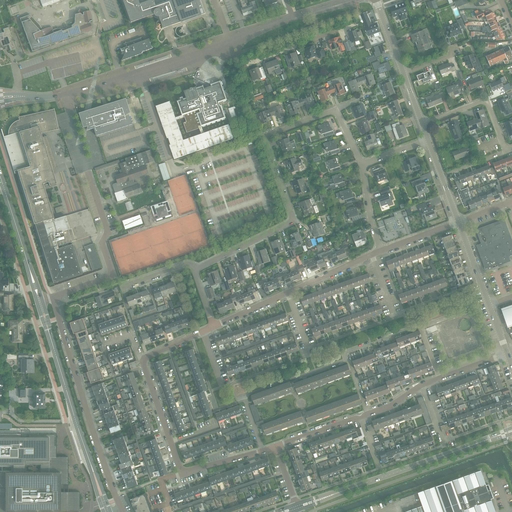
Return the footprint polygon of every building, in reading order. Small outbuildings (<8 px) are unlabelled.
[(123,0),(131,22),(155,14),(159,16),(163,28),(172,25),(206,13),(200,0),(170,0),(167,1),(166,0),(123,0)] [(238,0),(244,16),(252,13),(251,11),(258,9),(255,1),(252,2),(252,1),(248,3),(246,0),(238,0)] [(413,0),(414,0),(413,1),(411,2),(413,9),(416,7),(415,4),(427,0),(426,0),(413,0)] [(405,6),(402,7),(402,6),(401,5),(400,5),(399,5),(397,6),(397,5),(395,6),(391,8),(392,11),(392,12),(392,13),(393,14),(394,17),(394,16),(398,15),(400,20),(406,18),(404,13),(407,12),(404,3),(405,6)] [(28,42),(32,51),(36,50),(41,48),(46,47),(50,45),(54,43),(58,42),(62,41),(66,39),(70,38),(73,37),(78,35),(82,33),(87,32),(91,30),(89,23),(89,22),(91,21),(90,16),(89,11),(83,13),(80,10),(78,13),(74,14),(74,23),(71,25),(71,26),(66,28),(64,29),(56,29),(52,30),(51,27),(44,29),(42,29),(40,27),(41,26),(30,14),(20,18),(23,26),(24,30),(25,34),(27,38),(28,42)] [(478,19),(484,16),(482,11),(479,13),(478,10),(472,12),(474,15),(475,14),(478,19)] [(361,15),(358,16),(360,20),(361,24),(364,23),(366,27),(365,27),(368,36),(369,35),(379,31),(376,24),(376,23),(371,25),(366,13),(366,12),(361,14),(361,15)] [(485,22),(488,21),(495,17),(493,12),(485,16),(486,19),(484,20),(485,22)] [(489,24),(484,26),(484,27),(485,27),(486,27),(487,27),(490,26),(498,23),(495,17),(488,21),(489,24)] [(457,23),(445,28),(449,38),(462,33),(460,29),(464,28),(461,19),(457,21),(457,23)] [(487,27),(486,27),(488,32),(489,32),(500,28),(498,23),(490,26),(487,27)] [(10,51),(16,49),(8,27),(2,29),(4,32),(2,33),(0,29),(0,56),(1,56),(0,50),(0,49),(0,47),(8,45),(10,51)] [(493,33),(494,36),(502,33),(500,28),(489,32),(490,35),(493,33)] [(351,40),(347,42),(348,43),(345,44),(348,51),(351,50),(350,48),(354,46),(352,43),(359,40),(357,36),(356,33),(355,31),(349,33),(351,40)] [(421,51),(430,48),(428,42),(429,41),(427,36),(425,36),(423,31),(411,36),(414,43),(417,41),(421,51)] [(505,38),(502,33),(494,36),(496,41),(498,40),(498,41),(501,40),(505,38)] [(331,50),(339,47),(341,51),(345,50),(343,45),(340,37),(336,38),(331,40),(332,40),(328,41),(331,50)] [(122,61),(141,54),(143,52),(153,48),(149,39),(142,41),(141,38),(123,44),(125,48),(121,49),(122,53),(122,54),(124,55),(122,60),(122,61)] [(376,52),(374,53),(375,57),(377,56),(384,54),(382,46),(381,45),(379,46),(378,46),(374,48),(376,52)] [(318,58),(325,56),(322,50),(315,52),(313,46),(304,49),(307,59),(317,56),(318,58)] [(511,55),(511,54),(508,47),(486,57),(490,66),(502,61),(503,62),(504,62),(505,64),(509,63),(506,58),(511,55)] [(289,67),(299,64),(295,52),(285,56),(289,67)] [(465,58),(469,69),(475,67),(477,73),(483,70),(479,60),(475,61),(473,55),(465,58)] [(274,70),(276,75),(282,73),(281,71),(282,71),(283,74),(281,75),(283,80),(287,78),(284,68),(281,69),(277,59),(265,64),(269,75),(273,73),(272,71),(274,70)] [(379,61),(372,64),(375,71),(378,70),(380,74),(388,71),(390,70),(389,67),(388,62),(380,65),(379,61)] [(452,71),(456,70),(453,64),(450,65),(449,63),(439,68),(441,74),(451,70),(452,71)] [(261,80),(266,78),(263,69),(259,70),(258,67),(249,71),(252,79),(257,77),(258,79),(260,78),(261,80)] [(430,81),(433,80),(431,76),(429,72),(424,74),(423,73),(417,76),(419,81),(423,80),(424,83),(430,80),(430,81)] [(477,87),(483,85),(480,77),(479,77),(478,73),(472,76),(473,79),(467,82),(470,89),(476,86),(477,87)] [(375,84),(371,74),(370,75),(369,74),(365,75),(365,77),(360,78),(362,85),(367,83),(369,86),(375,84)] [(358,86),(362,85),(360,78),(349,82),(353,92),(359,90),(358,86)] [(460,88),(463,86),(460,80),(452,84),(453,86),(446,88),(449,96),(451,99),(459,96),(458,94),(462,92),(460,88)] [(495,83),(491,85),(493,91),(504,87),(501,80),(495,83)] [(180,100),(177,101),(182,115),(175,117),(170,101),(156,106),(167,139),(169,138),(171,145),(170,145),(174,159),(233,139),(229,125),(204,133),(201,127),(202,126),(202,128),(206,126),(205,125),(207,125),(207,126),(210,125),(210,124),(212,123),(212,124),(216,123),(215,122),(217,121),(217,122),(221,121),(220,120),(221,120),(222,121),(225,120),(225,118),(226,118),(224,114),(225,114),(224,111),(223,111),(220,102),(223,101),(223,103),(227,101),(226,100),(227,100),(225,95),(226,94),(225,91),(224,91),(223,90),(225,89),(223,86),(222,87),(222,85),(223,85),(222,82),(220,82),(220,81),(210,84),(211,87),(206,89),(203,87),(202,86),(196,88),(195,87),(183,91),(186,98),(183,99),(182,97),(180,98),(180,100)] [(341,83),(332,86),(330,81),(327,82),(329,87),(332,93),(337,92),(338,95),(344,93),(341,83)] [(386,97),(394,94),(390,82),(385,84),(384,81),(378,83),(379,88),(383,87),(386,97)] [(320,91),(318,92),(322,101),(328,99),(327,95),(332,93),(329,87),(324,89),(324,88),(319,90),(320,91)] [(442,99),(445,98),(443,92),(438,94),(439,95),(433,97),(432,95),(428,97),(428,99),(426,100),(429,108),(443,102),(442,99)] [(308,109),(315,106),(311,95),(299,100),(301,106),(306,104),(308,109)] [(507,115),(511,112),(511,111),(509,104),(507,105),(504,99),(498,102),(503,112),(505,111),(507,115)] [(96,110),(88,112),(81,114),(85,127),(88,126),(87,130),(94,128),(96,136),(133,124),(129,113),(125,100),(111,106),(96,110)] [(296,108),(301,106),(299,100),(287,104),(291,116),(298,113),(296,108)] [(397,117),(402,115),(398,104),(396,101),(388,104),(390,109),(392,108),(395,116),(391,117),(393,121),(398,119),(397,117)] [(356,107),(352,109),(356,118),(364,115),(363,111),(365,110),(363,105),(361,105),(356,107)] [(278,118),(285,116),(281,106),(269,110),(271,116),(276,114),(278,118)] [(233,107),(228,109),(231,118),(236,116),(233,107)] [(2,131),(1,131),(3,136),(3,137),(14,173),(15,173),(14,172),(17,171),(34,224),(35,225),(35,226),(44,255),(44,256),(50,273),(50,274),(53,283),(81,274),(72,244),(71,245),(70,242),(90,236),(97,234),(89,209),(88,209),(63,217),(53,220),(52,218),(53,218),(42,184),(48,182),(49,186),(56,184),(52,170),(56,168),(48,152),(47,149),(45,149),(40,133),(59,129),(54,109),(18,117),(19,120),(17,121),(16,121),(15,122),(14,122),(13,123),(12,124),(11,125),(10,126),(10,127),(9,128),(9,129),(8,130),(8,131),(8,132),(8,133),(8,135),(3,137),(3,136),(2,131)] [(266,118),(271,116),(269,110),(257,115),(261,125),(268,122),(266,118)] [(475,113),(478,119),(480,127),(481,128),(488,125),(483,110),(475,113)] [(368,121),(375,118),(376,118),(377,120),(378,120),(375,111),(366,115),(368,121)] [(457,124),(462,123),(460,118),(457,120),(451,122),(452,126),(450,127),(455,140),(462,137),(457,124)] [(470,130),(480,127),(478,119),(468,123),(469,126),(468,126),(470,130)] [(362,134),(370,131),(367,121),(358,124),(362,134)] [(325,137),(334,134),(333,130),(332,131),(329,122),(318,126),(320,131),(321,131),(322,134),(324,133),(325,137)] [(392,125),(394,130),(397,139),(408,135),(404,126),(402,127),(401,126),(400,126),(399,123),(392,125)] [(376,139),(375,139),(374,134),(367,136),(369,141),(365,143),(368,150),(378,146),(378,145),(381,144),(379,138),(376,139)] [(288,138),(277,142),(279,146),(281,145),(283,153),(293,150),(296,149),(293,140),(290,142),(288,138)] [(331,155),(340,152),(339,148),(337,149),(335,140),(324,144),(325,149),(326,149),(327,152),(330,151),(331,155)] [(468,153),(471,151),(469,145),(465,147),(465,148),(453,153),(455,160),(468,155),(468,153)] [(115,193),(118,203),(128,200),(127,197),(142,192),(139,184),(138,185),(137,183),(136,182),(134,183),(133,179),(148,173),(146,166),(147,165),(147,163),(154,161),(150,150),(126,159),(127,162),(120,164),(123,173),(115,176),(118,183),(113,184),(112,185),(115,192),(116,192),(115,193)] [(409,160),(402,163),(405,172),(409,170),(409,168),(412,167),(412,168),(413,172),(420,169),(419,165),(420,165),(416,157),(409,159),(409,160)] [(290,173),(300,170),(298,166),(303,165),(301,159),(296,160),(295,158),(284,162),(286,166),(287,165),(290,173)] [(327,161),(331,173),(341,170),(340,166),(338,167),(336,159),(327,161)] [(95,170),(119,162),(119,160),(108,163),(106,164),(94,168),(95,170)] [(499,162),(502,169),(507,166),(505,160),(499,162)] [(502,169),(499,162),(493,164),(496,171),(502,169)] [(165,163),(158,166),(163,181),(170,179),(165,163)] [(492,176),(495,174),(493,167),(490,168),(489,166),(483,168),(485,175),(484,176),(485,178),(487,177),(486,174),(491,173),(492,176)] [(378,183),(388,179),(384,170),(382,170),(381,168),(372,171),(375,177),(376,177),(378,183)] [(483,168),(477,170),(479,177),(481,176),(483,179),(485,178),(484,176),(485,175),(483,168)] [(472,180),(473,183),(475,182),(474,179),(479,177),(477,170),(471,173),(473,179),(472,180)] [(341,173),(332,176),(334,183),(330,185),(330,186),(327,187),(328,188),(323,190),(324,194),(329,192),(329,191),(346,185),(344,181),(343,182),(341,173)] [(471,173),(464,175),(467,182),(472,180),(473,179),(471,173)] [(462,184),(467,182),(464,175),(458,177),(460,182),(457,184),(459,190),(464,188),(462,184)] [(297,194),(307,191),(307,193),(310,192),(309,188),(308,189),(306,183),(304,184),(303,178),(291,182),(293,186),(295,186),(297,194)] [(419,195),(428,191),(425,183),(423,183),(421,179),(413,181),(419,195)] [(499,194),(502,193),(500,186),(496,188),(497,191),(492,193),(495,200),(501,197),(499,194)] [(503,189),(505,195),(511,193),(509,186),(503,189)] [(382,195),(377,197),(378,201),(379,201),(381,207),(389,204),(389,206),(394,205),(392,201),(394,200),(392,192),(390,193),(388,187),(380,190),(381,193),(382,195)] [(347,203),(356,200),(355,197),(353,197),(350,188),(339,192),(341,198),(342,197),(343,201),(346,200),(347,203)] [(461,195),(465,204),(468,203),(471,201),(470,198),(468,192),(469,192),(468,188),(459,191),(461,195)] [(483,204),(489,202),(486,195),(487,195),(486,192),(484,193),(484,194),(483,195),(484,196),(480,198),(483,204)] [(489,202),(495,200),(492,193),(487,195),(486,195),(489,202)] [(471,198),(470,198),(471,201),(468,203),(470,209),(476,207),(474,200),(473,201),(471,198)] [(480,198),(474,200),(476,207),(483,204),(480,198)] [(305,215),(314,211),(310,199),(299,203),(300,207),(302,206),(305,215)] [(167,212),(171,211),(167,201),(151,207),(155,216),(158,215),(159,218),(168,215),(167,212)] [(425,204),(419,206),(421,212),(423,211),(425,216),(423,217),(424,222),(427,221),(437,217),(433,207),(427,210),(425,204)] [(356,206),(345,210),(344,211),(343,211),(343,212),(343,213),(344,216),(347,215),(348,215),(349,218),(351,218),(353,221),(361,218),(360,215),(359,215),(356,206)] [(399,228),(396,220),(403,218),(400,211),(393,213),(395,217),(384,221),(388,232),(399,228)] [(124,222),(126,229),(142,223),(140,216),(131,219),(131,218),(129,219),(129,220),(124,222)] [(476,230),(476,232),(481,244),(476,246),(485,269),(509,261),(507,256),(511,254),(511,240),(505,220),(476,230)] [(315,237),(324,233),(320,222),(319,223),(313,225),(313,224),(310,225),(312,231),(313,230),(315,237)] [(357,246),(367,243),(363,231),(353,235),(357,246)] [(293,247),(303,243),(298,232),(291,235),(293,240),(291,241),(293,247)] [(442,238),(444,244),(453,240),(451,235),(442,238)] [(276,254),(285,250),(281,239),(273,242),(275,247),(273,248),(276,254)] [(444,244),(446,249),(455,246),(453,240),(444,244)] [(84,247),(92,271),(101,268),(93,244),(84,247)] [(345,251),(349,250),(346,244),(344,246),(342,246),(343,249),(336,252),(340,260),(347,257),(345,251)] [(432,245),(426,247),(429,255),(435,253),(432,245)] [(446,249),(448,254),(457,251),(455,246),(446,249)] [(426,247),(420,249),(423,257),(429,255),(426,247)] [(420,249),(415,251),(418,259),(423,257),(420,249)] [(260,264),(269,261),(265,250),(258,252),(259,258),(258,258),(260,264)] [(292,250),(287,251),(290,259),(296,257),(294,250),(292,251),(292,250)] [(332,250),(328,252),(325,253),(327,259),(330,258),(332,263),(340,260),(336,252),(333,253),(332,250)] [(415,251),(409,253),(412,261),(418,259),(415,251)] [(448,254),(450,260),(459,256),(457,251),(448,254)] [(323,257),(316,260),(319,269),(326,266),(324,260),(327,259),(325,253),(322,255),(323,257)] [(409,253),(404,256),(406,263),(412,261),(409,253)] [(242,263),(240,263),(243,270),(252,267),(254,266),(253,261),(250,262),(248,255),(241,258),(242,263)] [(277,255),(271,258),(274,266),(280,264),(277,255)] [(404,256),(398,258),(401,265),(406,263),(404,256)] [(450,260),(451,265),(461,262),(459,256),(450,260)] [(398,258),(392,260),(395,268),(401,265),(398,258)] [(312,272),(319,269),(316,260),(309,263),(307,260),(304,262),(307,267),(310,266),(312,272)] [(386,262),(389,270),(395,268),(392,260),(386,262)] [(451,265),(453,270),(463,267),(461,262),(451,265)] [(298,270),(291,272),(294,281),(301,278),(299,272),(304,270),(302,265),(297,267),(298,270)] [(228,280),(237,277),(233,266),(226,268),(227,273),(226,274),(228,280)] [(453,270),(455,276),(465,272),(463,267),(453,270)] [(211,286),(221,282),(217,271),(209,274),(211,279),(209,279),(211,286)] [(287,284),(294,281),(291,272),(283,276),(282,273),(279,274),(281,280),(284,279),(287,284)] [(455,276),(457,281),(467,277),(465,272),(455,276)] [(368,273),(363,275),(365,283),(371,281),(368,273)] [(279,281),(281,280),(279,274),(276,275),(277,278),(270,281),(273,290),(281,286),(279,281)] [(363,275),(357,277),(360,285),(365,283),(363,275)] [(357,277),(351,279),(354,287),(360,285),(357,277)] [(460,286),(469,283),(467,277),(457,281),(460,286)] [(444,278),(438,280),(441,288),(447,286),(444,278)] [(351,279),(346,282),(349,289),(354,287),(351,279)] [(438,280),(433,282),(436,290),(441,288),(438,280)] [(266,293),(273,290),(270,281),(263,284),(262,281),(259,283),(261,288),(264,287),(266,293)] [(169,294),(176,291),(173,282),(166,285),(169,294)] [(346,282),(340,284),(343,291),(349,289),(346,282)] [(433,282),(427,284),(430,292),(436,290),(433,282)] [(340,284),(335,286),(337,293),(343,291),(340,284)] [(427,284),(421,286),(424,294),(430,292),(427,284)] [(163,296),(169,294),(166,285),(160,287),(163,296)] [(247,288),(248,291),(244,293),(248,302),(255,299),(253,293),(256,292),(253,285),(247,288)] [(335,286),(329,288),(332,295),(337,293),(335,286)] [(421,286),(416,288),(419,296),(424,294),(421,286)] [(156,298),(163,296),(160,287),(153,290),(156,298)] [(210,299),(215,297),(212,287),(206,289),(210,299)] [(329,288),(323,290),(326,297),(332,295),(329,288)] [(416,288),(410,291),(413,298),(419,296),(416,288)] [(323,290),(318,292),(320,300),(326,297),(323,290)] [(0,295),(4,296),(4,310),(12,310),(12,299),(13,299),(13,295),(4,295),(4,291),(0,291),(0,295)] [(114,291),(104,295),(96,297),(100,307),(109,304),(108,300),(110,299),(110,298),(115,296),(114,291)] [(147,291),(140,293),(143,302),(150,299),(147,291)] [(410,291),(405,293),(407,300),(413,298),(410,291)] [(238,293),(234,294),(233,292),(232,292),(233,295),(235,301),(239,299),(241,305),(248,302),(244,293),(239,295),(238,293)] [(318,292),(312,294),(315,302),(320,300),(318,292)] [(137,304),(143,302),(140,293),(134,295),(137,304)] [(399,295),(400,299),(401,302),(407,300),(405,293),(399,295)] [(312,294),(306,296),(309,304),(315,302),(312,294)] [(130,306),(137,304),(134,295),(127,298),(130,306)] [(232,302),(235,301),(233,295),(230,296),(231,299),(224,302),(227,310),(235,307),(232,302)] [(306,296),(300,298),(303,306),(309,304),(306,296)] [(220,313),(227,310),(224,302),(217,304),(220,313)] [(380,305),(374,307),(377,315),(383,313),(380,305)] [(511,306),(502,310),(503,314),(506,322),(506,321),(511,338),(511,337),(511,334),(511,333),(511,306)] [(374,307),(368,309),(371,317),(377,315),(374,307)] [(368,309),(363,311),(366,319),(371,317),(368,309)] [(363,311),(357,313),(360,321),(366,319),(363,311)] [(357,313),(351,315),(354,323),(360,321),(357,313)] [(280,316),(282,323),(288,321),(286,314),(280,316)] [(124,315),(119,317),(123,328),(128,326),(124,315)] [(351,315),(346,317),(349,325),(354,323),(351,315)] [(182,320),(184,328),(190,326),(188,318),(184,319),(183,316),(181,317),(182,320)] [(282,323),(280,316),(274,318),(277,325),(282,323)] [(119,317),(114,319),(118,329),(123,328),(119,317)] [(346,317),(340,319),(343,327),(349,325),(346,317)] [(70,323),(74,334),(76,333),(86,329),(86,330),(87,329),(83,318),(70,323)] [(277,325),(274,318),(268,320),(271,327),(277,325)] [(114,319),(109,320),(113,331),(118,329),(114,319)] [(340,319),(334,321),(337,329),(343,327),(340,319)] [(109,320),(104,322),(107,333),(113,331),(109,320)] [(182,320),(176,322),(179,330),(184,328),(182,320)] [(271,327),(268,320),(262,322),(265,329),(271,327)] [(22,335),(23,335),(23,334),(20,334),(20,330),(22,330),(22,327),(21,326),(21,325),(20,325),(20,321),(9,321),(9,328),(13,328),(13,342),(22,341),(22,335)] [(334,321),(329,323),(332,331),(337,329),(334,321)] [(104,322),(98,324),(102,335),(107,333),(104,322)] [(176,322),(170,324),(173,332),(179,330),(176,322)] [(265,329),(262,322),(257,324),(259,331),(265,329)] [(158,326),(159,329),(155,331),(158,340),(165,337),(162,328),(163,327),(164,328),(162,323),(159,324),(160,325),(158,326)] [(329,323),(323,325),(326,333),(332,331),(329,323)] [(167,334),(173,332),(170,324),(164,326),(167,334)] [(259,331),(257,324),(251,326),(253,333),(259,331)] [(323,325),(317,327),(320,335),(326,333),(323,325)] [(253,333),(251,326),(245,328),(247,335),(253,333)] [(317,327),(312,329),(314,337),(320,335),(317,327)] [(247,335),(245,328),(239,330),(242,337),(247,335)] [(78,339),(88,335),(86,330),(86,329),(76,333),(78,339)] [(155,331),(151,332),(150,330),(148,331),(152,342),(158,340),(155,331)] [(242,337),(239,330),(233,332),(236,339),(242,337)] [(148,331),(148,333),(142,335),(143,340),(145,345),(152,342),(148,331)] [(422,339),(419,331),(413,333),(416,341),(422,339)] [(236,339),(233,332),(227,334),(230,342),(231,344),(236,342),(236,340),(236,339)] [(262,339),(263,341),(269,339),(268,337),(265,338),(264,336),(263,337),(262,333),(260,334),(262,339)] [(413,333),(408,335),(410,343),(416,341),(413,333)] [(221,336),(224,344),(230,342),(227,334),(221,336)] [(78,339),(80,344),(90,340),(88,335),(78,339)] [(408,335),(402,337),(405,345),(410,343),(408,335)] [(224,344),(221,336),(215,339),(218,346),(224,344)] [(396,339),(397,342),(399,347),(405,345),(402,337),(396,339)] [(80,344),(81,350),(92,346),(90,340),(80,344)] [(397,342),(391,344),(394,352),(400,350),(399,347),(397,342)] [(290,346),(293,353),(299,351),(296,344),(290,346)] [(395,354),(394,352),(391,344),(386,346),(389,354),(390,356),(395,354)] [(81,350),(83,355),(94,351),(92,346),(81,350)] [(287,355),(285,348),(281,349),(280,346),(278,347),(279,350),(281,357),(287,355)] [(293,353),(290,346),(285,348),(287,355),(293,353)] [(386,346),(380,348),(383,356),(389,354),(386,346)] [(130,347),(124,349),(128,359),(133,357),(130,347)] [(374,350),(375,353),(377,358),(378,361),(384,359),(383,356),(380,348),(374,350)] [(124,349),(119,350),(123,361),(128,359),(124,349)] [(188,358),(195,355),(193,349),(185,352),(188,358)] [(119,350),(114,352),(118,363),(123,361),(119,350)] [(273,352),(276,359),(281,357),(279,350),(273,352)] [(83,355),(85,361),(96,357),(94,351),(83,355)] [(109,354),(113,365),(118,363),(114,352),(109,354)] [(276,359),(273,352),(267,354),(270,361),(276,359)] [(21,372),(34,372),(34,360),(28,360),(28,353),(18,353),(18,360),(21,360),(21,372)] [(375,353),(370,355),(373,363),(379,361),(378,361),(377,358),(375,353)] [(270,361),(267,354),(261,356),(264,363),(270,361)] [(190,364),(197,361),(195,355),(188,358),(190,364)] [(370,355),(364,357),(367,365),(373,363),(370,355)] [(264,363),(261,356),(255,358),(258,365),(264,363)] [(85,361),(87,366),(98,362),(96,357),(85,361)] [(361,367),(367,365),(364,357),(358,359),(361,367)] [(258,365),(255,358),(250,360),(252,367),(258,365)] [(355,369),(361,367),(358,359),(352,361),(355,369)] [(155,369),(163,366),(161,360),(153,363),(155,369)] [(252,367),(250,360),(244,362),(246,369),(252,367)] [(131,369),(139,367),(137,361),(129,363),(131,369)] [(192,370),(199,367),(197,361),(190,364),(192,370)] [(100,368),(98,362),(87,366),(89,371),(89,372),(100,368)] [(246,369),(244,362),(238,364),(240,371),(246,369)] [(431,363),(430,363),(425,365),(428,372),(433,370),(431,363)] [(240,371),(238,364),(232,366),(235,373),(240,371)] [(425,365),(419,367),(422,374),(428,372),(425,365)] [(486,368),(489,374),(497,371),(495,365),(486,368)] [(158,375),(165,372),(163,366),(155,369),(158,375)] [(235,373),(232,366),(226,368),(228,376),(235,373)] [(348,366),(294,385),(293,382),(290,383),(252,397),(255,404),(256,404),(256,405),(293,391),(296,390),(297,393),(351,374),(348,366)] [(194,375),(201,373),(199,367),(192,370),(194,375)] [(419,367),(414,369),(416,376),(422,374),(419,367)] [(87,372),(91,383),(104,379),(100,368),(89,372),(89,371),(87,372)] [(408,371),(409,374),(411,378),(416,376),(414,369),(408,371)] [(499,377),(497,371),(489,374),(491,380),(499,377)] [(127,381),(135,378),(133,372),(125,375),(127,381)] [(160,381),(167,378),(165,372),(158,375),(160,381)] [(196,381),(203,379),(201,373),(194,375),(196,381)] [(409,374),(403,376),(406,383),(412,381),(411,378),(409,374)] [(477,375),(471,377),(474,385),(480,383),(477,375)] [(403,376),(397,378),(400,385),(406,383),(403,376)] [(465,379),(468,388),(474,385),(471,377),(465,379)] [(501,383),(499,377),(491,380),(493,386),(501,383)] [(129,387),(137,384),(135,378),(127,381),(129,387)] [(162,387),(169,384),(167,378),(160,381),(162,387)] [(397,378),(392,380),(395,387),(400,385),(397,378)] [(198,387),(205,384),(203,379),(196,381),(198,387)] [(468,388),(465,379),(459,381),(462,390),(468,388)] [(386,382),(387,385),(389,389),(395,387),(392,380),(386,382)] [(459,381),(454,383),(457,392),(462,390),(459,381)] [(92,386),(94,391),(104,388),(102,383),(92,386)] [(454,383),(448,385),(451,394),(457,392),(454,383)] [(504,388),(501,383),(493,386),(495,392),(504,388)] [(131,392),(139,390),(137,384),(129,387),(131,392)] [(164,392),(171,390),(169,384),(162,387),(164,392)] [(200,393),(204,391),(207,390),(205,384),(198,387),(200,393)] [(387,385),(381,387),(384,394),(390,392),(389,389),(387,385)] [(445,396),(451,394),(448,385),(442,387),(445,396)] [(381,387),(376,389),(378,396),(384,394),(381,387)] [(445,396),(442,387),(436,389),(437,393),(439,398),(445,396)] [(94,391),(96,396),(106,392),(104,388),(94,391)] [(376,389),(370,391),(373,398),(378,396),(376,389)] [(133,398),(141,395),(139,390),(131,392),(133,398)] [(166,398),(173,396),(171,390),(164,392),(166,398)] [(199,400),(206,398),(204,391),(200,393),(197,394),(199,400)] [(364,393),(367,401),(373,398),(370,391),(364,393)] [(96,396),(97,400),(107,397),(106,392),(96,396)] [(44,408),(44,406),(45,406),(45,404),(45,403),(44,403),(44,397),(45,397),(45,395),(45,394),(44,394),(44,393),(33,393),(33,403),(33,404),(33,406),(33,408),(35,408),(35,409),(37,409),(38,408),(44,408)] [(135,404),(143,401),(141,395),(133,398),(135,404)] [(308,423),(362,404),(359,395),(305,415),(304,412),(301,413),(263,426),(266,435),(304,421),(306,420),(308,423)] [(168,404),(175,402),(173,396),(166,398),(168,404)] [(97,400),(99,405),(109,402),(107,397),(97,400)] [(208,403),(206,398),(199,400),(201,406),(208,403)] [(505,400),(500,402),(502,410),(508,408),(505,400)] [(137,410),(145,407),(143,401),(135,404),(137,410)] [(103,409),(111,407),(109,402),(99,405),(101,410),(103,409)] [(170,410),(177,407),(175,402),(168,404),(170,410)] [(500,402),(494,404),(497,412),(502,410),(500,402)] [(211,409),(208,403),(201,406),(203,412),(211,409)] [(419,404),(408,409),(411,418),(423,414),(422,413),(421,410),(420,407),(419,404)] [(494,404),(488,406),(491,414),(497,412),(494,404)] [(117,410),(115,405),(111,407),(103,409),(105,414),(115,411),(117,410)] [(239,406),(233,408),(236,415),(242,413),(239,406)] [(488,406),(482,408),(485,416),(491,414),(488,406)] [(139,415),(147,413),(145,407),(137,410),(139,415)] [(172,416),(179,413),(177,407),(170,410),(172,416)] [(233,408),(228,410),(230,417),(236,415),(233,408)] [(482,408),(477,410),(480,418),(485,416),(482,408)] [(213,415),(211,409),(203,412),(205,418),(213,415)] [(405,420),(411,418),(408,409),(402,411),(405,420)] [(228,410),(222,412),(224,419),(230,417),(228,410)] [(477,410),(471,412),(474,420),(480,418),(477,410)] [(116,415),(115,411),(105,414),(106,419),(116,415)] [(402,411),(396,413),(399,422),(405,420),(402,411)] [(222,412),(216,414),(218,421),(224,419),(222,412)] [(471,412),(465,414),(468,422),(474,420),(471,412)] [(141,421),(149,418),(147,413),(139,415),(141,421)] [(174,422),(182,419),(179,413),(172,416),(174,422)] [(396,413),(390,415),(393,424),(399,422),(396,413)] [(465,414),(459,416),(462,424),(468,422),(465,414)] [(106,419),(108,424),(118,420),(116,415),(106,419)] [(390,415),(384,417),(387,426),(393,424),(390,415)] [(459,416),(454,418),(457,426),(462,424),(459,416)] [(372,421),(373,424),(375,430),(387,426),(384,417),(372,421)] [(143,427),(151,424),(149,418),(141,421),(143,427)] [(457,426),(454,418),(448,420),(449,424),(451,428),(457,426)] [(176,428),(184,425),(182,419),(174,422),(176,428)] [(108,424),(109,428),(119,425),(118,420),(108,424)] [(151,424),(143,427),(145,432),(153,430),(151,424)] [(121,430),(119,425),(109,428),(111,433),(121,430)] [(184,425),(176,428),(178,434),(186,431),(184,425)] [(355,429),(355,427),(349,429),(352,437),(357,435),(358,437),(362,435),(359,428),(355,429)] [(349,429),(343,431),(346,439),(352,437),(349,429)] [(343,431),(338,433),(340,441),(346,439),(343,431)] [(21,433),(0,433),(0,465),(13,465),(13,469),(24,469),(24,472),(40,472),(40,469),(47,469),(48,469),(48,457),(56,457),(56,433),(28,433),(28,437),(21,437),(21,433)] [(338,433),(332,435),(334,443),(340,441),(338,433)] [(332,435),(326,437),(329,445),(334,443),(332,435)] [(423,440),(420,441),(423,449),(429,447),(426,439),(425,436),(422,437),(423,440)] [(113,440),(115,445),(125,441),(123,437),(113,440)] [(250,437),(244,439),(247,447),(253,444),(250,437)] [(326,437),(320,439),(323,447),(329,445),(326,437)] [(432,437),(426,439),(429,447),(435,445),(432,437)] [(227,445),(224,438),(218,440),(221,447),(227,445)] [(151,447),(158,445),(156,439),(149,441),(151,447)] [(244,439),(239,441),(241,449),(247,447),(244,439)] [(320,439),(315,442),(317,449),(323,447),(320,439)] [(221,447),(218,440),(212,442),(215,449),(221,447)] [(115,445),(117,449),(127,446),(125,441),(115,445)] [(239,441),(233,444),(235,451),(241,449),(239,441)] [(420,441),(415,443),(418,451),(423,449),(420,441)] [(215,449),(212,442),(206,444),(209,451),(215,449)] [(315,442),(309,444),(312,451),(317,449),(315,442)] [(415,443),(409,445),(412,453),(418,451),(415,443)] [(209,451),(206,444),(201,446),(203,453),(209,451)] [(233,444),(227,446),(229,453),(235,451),(233,444)] [(409,445),(405,446),(405,444),(402,445),(406,455),(412,453),(409,445)] [(153,453),(160,451),(158,445),(151,447),(153,453)] [(399,445),(397,446),(400,457),(406,455),(402,445),(400,446),(399,445)] [(117,449),(118,454),(128,451),(127,446),(117,449)] [(203,453),(201,446),(195,448),(197,455),(203,453)] [(396,446),(397,449),(394,450),(393,448),(391,448),(395,459),(400,457),(397,446),(396,446)] [(197,455),(195,448),(189,450),(191,457),(197,455)] [(288,451),(291,457),(298,454),(296,448),(288,451)] [(390,449),(391,451),(386,453),(389,461),(395,459),(391,448),(390,449)] [(191,457),(189,450),(183,452),(185,459),(191,457)] [(118,454),(120,459),(130,456),(128,451),(118,454)] [(155,459),(162,457),(160,451),(153,453),(155,459)] [(386,453),(385,451),(377,454),(379,458),(381,457),(383,463),(389,461),(386,453)] [(291,457),(293,462),(300,460),(298,454),(291,457)] [(132,460),(130,456),(120,459),(122,464),(132,460)] [(13,473),(0,472),(0,488),(5,489),(5,496),(0,495),(0,511),(79,511),(79,510),(79,492),(68,492),(60,492),(60,485),(68,485),(68,473),(68,469),(68,457),(56,457),(48,457),(48,469),(47,469),(40,469),(40,472),(24,472),(24,469),(13,469),(13,473)] [(157,465),(164,462),(162,457),(155,459),(157,465)] [(365,457),(359,459),(362,466),(368,464),(365,457)] [(267,458),(261,460),(264,467),(270,465),(267,458)] [(359,459),(354,461),(357,468),(362,466),(359,459)] [(131,466),(133,465),(132,460),(122,464),(119,464),(121,469),(131,466)] [(261,460),(255,462),(258,469),(264,467),(261,460)] [(293,462),(295,468),(302,465),(300,460),(293,462)] [(354,461),(348,463),(351,470),(357,468),(354,461)] [(159,471),(166,468),(164,462),(157,465),(159,471)] [(255,462),(250,464),(252,471),(258,469),(255,462)] [(348,463),(342,465),(345,472),(351,470),(348,463)] [(250,464),(244,466),(246,473),(252,471),(250,464)] [(295,468),(297,474),(304,471),(302,465),(295,468)] [(342,465),(337,467),(339,475),(345,472),(342,465)] [(121,469),(123,474),(133,471),(133,470),(131,466),(121,469)] [(244,466),(238,468),(241,475),(246,473),(244,466)] [(337,467),(331,469),(334,477),(339,475),(337,467)] [(159,471),(157,472),(158,476),(160,475),(161,477),(168,474),(166,468),(159,471)] [(238,468),(232,470),(235,478),(241,475),(238,468)] [(331,469),(325,471),(328,479),(334,477),(331,469)] [(134,475),(137,474),(135,470),(133,470),(133,471),(123,474),(125,479),(134,475)] [(232,478),(235,478),(232,470),(226,472),(229,480),(231,486),(234,485),(232,478)] [(304,471),(297,474),(299,480),(309,476),(307,470),(304,471)] [(319,473),(322,481),(328,479),(325,471),(319,473)] [(495,511),(491,499),(493,498),(488,485),(486,485),(481,471),(418,493),(422,506),(405,511),(495,511)] [(226,472),(220,474),(223,482),(229,480),(226,472)] [(220,474),(214,476),(217,484),(223,482),(220,474)] [(125,479),(126,483),(136,480),(134,475),(125,479)] [(208,479),(209,482),(211,486),(217,484),(214,476),(208,479)] [(309,476),(299,480),(301,485),(308,482),(311,481),(309,476)] [(136,480),(126,483),(128,488),(138,485),(136,480)] [(209,482),(204,484),(206,491),(212,489),(211,486),(209,482)] [(303,491),(310,488),(308,482),(301,485),(303,491)] [(204,484),(198,486),(200,493),(206,491),(204,484)] [(198,486),(192,488),(195,495),(200,493),(198,486)] [(192,488),(186,490),(189,497),(195,495),(192,488)] [(186,490),(180,492),(183,499),(189,497),(186,490)] [(174,494),(177,501),(183,499),(180,492),(174,494)] [(276,492),(271,494),(273,501),(279,499),(276,492)] [(134,498),(135,502),(131,503),(133,507),(134,507),(134,508),(135,509),(136,511),(150,511),(149,509),(151,509),(148,499),(146,499),(145,497),(147,496),(147,495),(147,494),(146,494),(146,493),(146,494),(145,494),(134,498)] [(271,494),(265,496),(268,503),(273,501),(271,494)] [(265,496),(259,498),(262,505),(268,503),(265,496)] [(259,498),(253,500),(256,507),(262,505),(259,498)] [(253,500),(248,502),(251,509),(256,507),(253,500)] [(248,502),(242,504),(245,511),(251,509),(248,502)]
